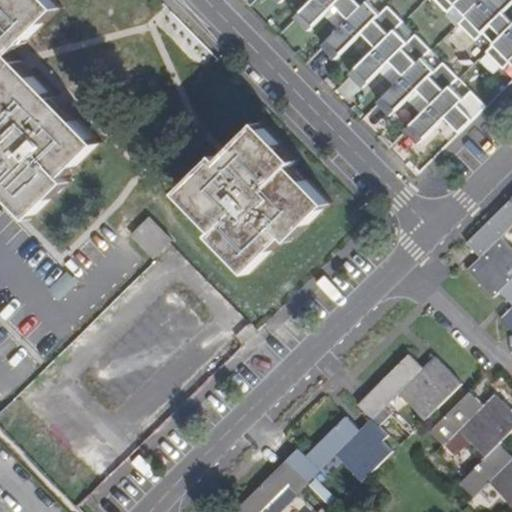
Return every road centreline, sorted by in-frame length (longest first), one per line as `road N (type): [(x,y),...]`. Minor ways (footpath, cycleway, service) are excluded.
road 1 (residential): [(151,511),(432,230)]
road 2 (residential): [(432,230),(205,0)]
